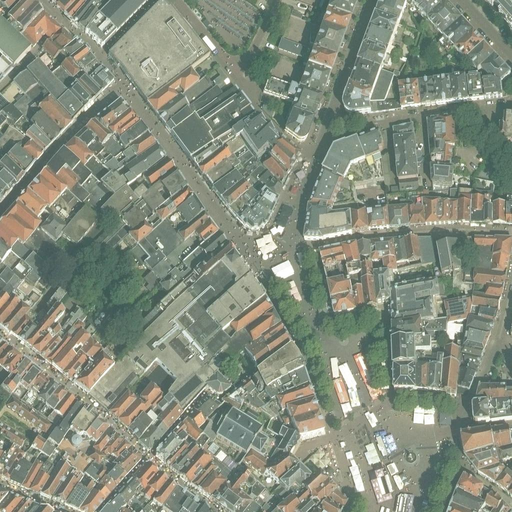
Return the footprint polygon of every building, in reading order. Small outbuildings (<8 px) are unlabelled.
[(0,11),(4,8),(8,12),(19,0),(2,0),(0,3),(0,11)] [(0,82),(30,51),(8,30),(13,25),(33,3),(29,0),(23,0),(6,18),(9,20),(4,26),(0,22),(0,82)] [(60,0),(55,6),(64,14),(76,0),(60,0)] [(76,0),(64,14),(71,21),(89,0),(76,0)] [(89,0),(71,21),(73,23),(78,28),(96,5),(97,4),(99,2),(100,0),(89,0)] [(78,28),(85,34),(97,19),(111,3),(107,0),(100,0),(99,2),(97,4),(96,5),(78,28)] [(117,0),(114,3),(113,1),(111,3),(97,19),(85,34),(101,49),(133,17),(133,16),(149,0),(117,0)] [(349,20),(356,0),(324,0),(321,10),(326,12),(349,20)] [(398,0),(381,0),(376,16),(398,25),(407,3),(406,3),(398,0)] [(413,4),(418,9),(428,20),(446,3),(443,0),(414,0),(412,3),(413,4)] [(511,0),(485,0),(511,29),(511,0)] [(13,25),(23,34),(24,33),(44,13),(33,3),(13,25)] [(209,57),(180,21),(169,9),(168,10),(161,3),(108,56),(118,68),(120,67),(138,91),(137,92),(146,105),(168,88),(190,71),(209,57)] [(428,20),(444,38),(462,21),(459,17),(446,3),(428,20)] [(303,15),(292,12),(290,17),(301,21),(303,15)] [(349,20),(326,12),(321,27),(344,35),(349,20)] [(44,35),(45,35),(47,37),(50,40),(61,30),(60,30),(61,29),(60,28),(59,27),(57,26),(44,13),(24,33),(23,34),(35,45),(44,35)] [(393,39),(398,25),(376,16),(371,30),(393,39)] [(450,54),(455,50),(473,33),(462,21),(444,38),(440,42),(439,44),(442,48),(444,48),(443,50),(444,51),(445,52),(446,52),(448,54),(450,54)] [(309,44),(314,46),(312,51),(335,58),(338,49),(339,50),(341,45),(340,45),(344,35),(321,27),(317,37),(312,35),(310,35),(309,44)] [(50,40),(42,48),(53,60),(62,52),(74,42),(61,29),(60,30),(61,30),(50,40)] [(371,30),(364,48),(387,57),(387,56),(393,39),(371,30)] [(466,62),(467,60),(484,45),(473,33),(455,50),(466,62)] [(279,48),(279,49),(301,57),(302,55),(305,56),(302,64),(307,66),(329,74),(335,58),(312,51),(295,45),(282,40),(279,48)] [(68,60),(70,61),(83,50),(74,42),(62,52),(70,59),(68,60)] [(478,72),(481,70),(494,57),(490,52),(484,45),(467,60),(478,72)] [(391,58),(387,56),(387,57),(364,48),(359,63),(382,71),(384,66),(388,67),(391,58)] [(89,56),(83,50),(70,61),(76,68),(89,56)] [(94,63),(89,56),(76,68),(81,73),(82,74),(94,63)] [(481,70),(489,78),(490,80),(501,83),(511,74),(495,57),(494,57),(481,70)] [(72,81),(72,80),(81,73),(76,68),(70,61),(68,60),(60,67),(72,81)] [(37,63),(25,72),(37,86),(49,99),(72,123),(83,112),(65,93),(49,77),(37,63)] [(97,66),(94,63),(82,74),(84,75),(89,80),(101,68),(98,65),(97,66)] [(359,63),(351,85),(373,93),(393,95),(399,94),(398,85),(399,85),(399,84),(399,78),(392,76),(392,75),(382,71),(359,63)] [(307,66),(298,89),(321,97),(324,88),(326,83),(329,74),(307,66)] [(220,77),(210,84),(205,77),(198,83),(197,84),(155,117),(155,118),(163,128),(164,128),(193,107),(194,107),(197,104),(210,93),(216,88),(227,79),(217,67),(214,70),(220,77)] [(108,86),(109,87),(113,82),(107,76),(106,76),(102,72),(103,71),(101,68),(89,80),(102,93),(108,86)] [(198,83),(190,71),(168,88),(146,105),(155,117),(197,84),(198,83)] [(13,83),(24,96),(37,86),(25,72),(13,83)] [(89,80),(84,75),(76,83),(93,101),(100,95),(102,93),(89,80)] [(468,102),(484,100),(482,81),(482,77),(478,78),(478,76),(469,77),(469,79),(466,79),(465,79),(468,102)] [(466,77),(449,79),(452,104),(468,102),(465,79),(466,79),(466,77)] [(267,81),(263,92),(293,104),(290,112),(291,113),(312,121),(316,112),(318,106),(317,106),(321,97),(298,89),(268,78),(267,81)] [(234,90),(228,80),(227,79),(216,88),(210,93),(197,104),(194,107),(193,107),(164,128),(170,135),(200,115),(209,106),(222,98),(234,90)] [(436,106),(452,104),(449,79),(433,81),(436,106)] [(484,100),(502,98),(501,83),(490,80),(482,81),(484,100)] [(421,107),(436,106),(433,81),(418,83),(421,107)] [(76,83),(65,93),(83,112),(94,101),(93,101),(76,83)] [(404,110),(421,107),(418,83),(401,85),(404,110)] [(399,94),(393,95),(373,93),(351,85),(347,95),(345,100),(344,103),(344,105),(344,107),(345,110),(346,112),(348,114),(350,115),(351,115),(353,116),(356,116),(371,114),(401,110),(399,94)] [(254,116),(234,90),(222,98),(209,106),(200,115),(170,135),(188,160),(218,141),(233,132),(234,131),(242,125),(254,116)] [(0,113),(1,113),(11,107),(0,96),(0,113)] [(61,135),(72,123),(49,99),(37,109),(61,135)] [(119,102),(116,105),(106,113),(105,113),(115,124),(128,112),(119,102)] [(261,110),(271,119),(274,107),(264,103),(261,110)] [(61,135),(37,109),(34,106),(29,110),(36,118),(29,124),(34,129),(33,130),(51,146),(61,135)] [(15,127),(25,137),(44,154),(51,146),(33,130),(28,125),(28,126),(21,119),(22,118),(11,107),(1,113),(14,126),(15,127)] [(115,136),(134,119),(129,113),(128,112),(115,124),(108,131),(110,133),(108,134),(112,138),(115,136)] [(115,124),(105,113),(95,122),(105,133),(107,135),(108,134),(110,133),(108,131),(115,124)] [(284,133),(297,142),(298,142),(300,143),(301,143),(305,140),(305,139),(312,121),(291,113),(284,133)] [(286,176),(299,156),(277,138),(268,129),(254,116),(242,125),(245,129),(236,135),(238,138),(244,146),(245,148),(248,153),(254,161),(257,159),(261,154),(264,157),(267,160),(277,169),(287,179),(288,177),(286,176)] [(511,146),(511,116),(505,116),(503,129),(501,129),(500,139),(503,139),(502,144),(511,145),(511,146)] [(119,141),(119,142),(139,126),(135,120),(134,119),(115,136),(119,141)] [(455,148),(454,119),(439,120),(427,122),(431,159),(432,168),(433,185),(452,187),(454,171),(449,170),(451,160),(452,148),(455,148)] [(94,122),(84,131),(99,146),(100,148),(110,138),(107,135),(105,133),(95,122),(94,122)] [(236,135),(245,129),(242,125),(234,131),(233,132),(218,141),(188,160),(195,170),(223,148),(238,138),(236,135)] [(400,192),(407,192),(423,190),(422,178),(419,178),(417,162),(419,162),(420,162),(421,161),(422,161),(422,160),(423,160),(423,159),(423,158),(423,157),(422,156),(422,155),(421,155),(420,154),(419,154),(418,154),(416,154),(414,138),(413,125),(394,129),(394,140),(398,181),(399,181),(400,187),(400,192)] [(122,152),(124,151),(146,134),(139,126),(119,142),(118,144),(123,150),(121,151),(122,152)] [(24,177),(33,166),(17,150),(24,144),(27,141),(10,127),(2,136),(1,138),(0,139),(0,155),(5,160),(6,161),(6,160),(24,177)] [(92,159),(101,168),(112,158),(110,155),(104,160),(100,155),(104,151),(100,148),(99,146),(84,131),(73,141),(92,159)] [(378,132),(356,141),(372,184),(384,182),(381,158),(379,151),(382,150),(383,144),(378,132)] [(121,151),(112,158),(101,168),(103,170),(110,176),(111,177),(118,173),(123,170),(136,161),(155,147),(146,134),(124,151),(122,152),(121,151)] [(195,170),(203,180),(245,148),(244,146),(238,138),(223,148),(195,170)] [(63,151),(61,153),(78,167),(96,184),(94,186),(96,188),(97,187),(99,184),(100,184),(110,176),(103,170),(101,168),(92,159),(73,141),(63,151)] [(355,186),(372,184),(356,141),(347,144),(335,149),(324,171),(355,186)] [(30,144),(27,146),(24,144),(17,150),(33,166),(42,155),(30,144)] [(134,182),(163,160),(164,159),(155,147),(136,161),(123,170),(118,173),(111,177),(110,176),(100,184),(99,184),(105,193),(107,192),(113,198),(124,191),(126,189),(125,189),(134,182)] [(248,153),(245,148),(203,180),(211,190),(241,170),(236,162),(248,153)] [(61,153),(45,172),(65,192),(68,194),(73,199),(81,206),(84,209),(92,216),(108,198),(97,187),(96,188),(94,186),(96,184),(78,167),(61,153)] [(211,190),(219,201),(241,184),(245,181),(261,169),(254,161),(248,153),(236,162),(241,170),(211,190)] [(257,159),(254,161),(261,169),(267,175),(275,182),(281,189),(282,190),(287,179),(277,169),(267,160),(264,157),(261,154),(257,159)] [(0,204),(15,187),(24,177),(6,160),(6,161),(5,160),(0,166),(0,204)] [(461,161),(451,160),(449,170),(454,171),(459,172),(464,176),(466,174),(467,166),(461,161)] [(166,161),(142,179),(145,183),(151,191),(174,173),(166,161)] [(219,201),(224,207),(227,211),(249,191),(259,182),(267,175),(261,169),(245,181),(241,184),(219,201)] [(310,207),(332,211),(358,206),(355,186),(324,171),(310,207)] [(45,172),(38,180),(59,199),(67,206),(73,199),(68,194),(65,192),(45,172)] [(138,204),(132,197),(126,189),(124,191),(113,198),(99,212),(113,225),(112,227),(107,231),(91,249),(104,260),(113,250),(123,241),(127,237),(131,234),(151,216),(152,217),(186,191),(185,189),(175,174),(174,173),(151,191),(146,196),(138,204)] [(227,211),(235,220),(245,210),(251,205),(255,201),(259,196),(264,192),(267,190),(275,182),(267,175),(259,182),(249,191),(227,211)] [(485,181),(474,179),(473,192),(472,192),(472,198),(470,224),(472,225),(483,224),(485,181)] [(38,180),(27,192),(66,230),(81,241),(91,249),(107,231),(99,223),(100,222),(99,220),(97,222),(92,216),(84,209),(78,216),(67,206),(59,199),(38,180)] [(494,183),(492,183),(485,181),(483,224),(486,224),(492,225),(493,197),(494,183)] [(276,201),(281,189),(275,182),(267,190),(264,192),(269,198),(277,201),(276,201)] [(146,196),(151,191),(145,183),(139,189),(140,190),(132,197),(138,204),(146,196)] [(192,200),(186,191),(152,217),(151,216),(131,234),(127,237),(123,241),(131,251),(136,247),(161,224),(192,200)] [(429,191),(422,192),(424,226),(440,225),(448,225),(450,204),(450,203),(440,203),(440,201),(429,201),(429,191)] [(450,203),(450,204),(448,225),(456,224),(457,205),(459,205),(459,203),(460,191),(459,191),(450,191),(450,203)] [(460,224),(470,224),(472,198),(472,192),(460,191),(459,203),(459,205),(457,205),(456,224),(460,224)] [(27,192),(18,203),(41,225),(40,226),(42,227),(39,231),(54,244),(55,245),(61,237),(75,248),(81,241),(66,230),(27,192)] [(263,229),(265,225),(266,225),(277,201),(269,198),(264,192),(259,196),(255,201),(251,205),(245,210),(235,220),(244,229),(245,230),(248,232),(250,233),(251,233),(256,233),(257,233),(257,232),(259,232),(259,231),(260,231),(261,230),(262,229),(263,229)] [(415,227),(424,226),(422,192),(417,192),(413,193),(413,199),(415,227)] [(409,227),(415,227),(413,199),(413,193),(407,193),(407,201),(408,208),(409,227)] [(500,225),(507,226),(507,204),(500,204),(497,204),(498,197),(493,197),(492,225),(500,225)] [(202,215),(192,200),(161,224),(136,247),(131,251),(129,253),(137,261),(131,266),(143,280),(207,221),(202,215)] [(399,201),(399,208),(395,209),(395,207),(391,207),(390,200),(388,200),(389,209),(388,209),(388,210),(387,210),(387,228),(409,227),(408,208),(407,201),(399,201)] [(18,203),(0,223),(0,227),(17,243),(22,248),(40,226),(41,225),(18,203)] [(332,211),(310,207),(309,207),(308,216),(306,232),(305,232),(304,241),(319,241),(323,241),(323,240),(351,234),(348,213),(351,213),(351,214),(359,213),(358,206),(332,211)] [(369,230),(377,229),(380,229),(387,228),(387,210),(367,212),(369,230)] [(367,212),(359,213),(351,214),(351,213),(348,213),(351,234),(368,230),(369,230),(367,212)] [(217,235),(207,221),(143,280),(153,291),(158,287),(159,286),(177,270),(217,235)] [(33,288),(48,270),(32,255),(22,248),(17,243),(0,227),(0,244),(10,253),(9,254),(30,273),(25,280),(33,288)] [(226,246),(217,235),(177,270),(159,286),(158,287),(168,297),(191,276),(191,275),(206,262),(226,246)] [(422,267),(433,264),(435,264),(431,239),(418,240),(421,261),(422,267)] [(440,247),(437,248),(442,275),(454,273),(453,293),(464,291),(465,295),(466,299),(447,303),(447,304),(444,304),(447,319),(448,322),(448,325),(466,321),(471,316),(472,308),(472,293),(474,285),(465,284),(465,274),(466,271),(466,262),(466,239),(457,239),(457,240),(457,244),(440,247)] [(466,239),(466,262),(469,262),(468,269),(475,269),(507,274),(511,242),(511,240),(475,239),(466,239)] [(405,240),(394,241),(397,265),(398,272),(410,269),(409,263),(406,240),(405,240)] [(418,240),(406,240),(409,263),(421,261),(418,240)] [(372,262),(382,262),(384,273),(389,273),(398,272),(397,265),(394,241),(370,243),(371,257),(371,262),(372,262)] [(357,245),(355,245),(359,263),(371,262),(371,257),(370,243),(357,245)] [(21,284),(25,280),(30,273),(9,254),(10,253),(0,244),(0,265),(11,275),(15,279),(21,284)] [(343,247),(345,257),(347,265),(349,277),(360,274),(359,269),(359,267),(359,263),(358,259),(355,245),(343,247)] [(153,311),(135,329),(143,336),(165,313),(165,314),(202,280),(206,276),(231,254),(226,246),(206,262),(191,275),(191,276),(168,297),(158,307),(153,311)] [(319,253),(316,254),(318,263),(322,261),(322,262),(345,257),(343,247),(342,248),(319,253)] [(156,421),(161,414),(162,415),(171,404),(182,415),(205,389),(204,388),(216,374),(243,350),(258,339),(277,325),(263,299),(249,278),(238,263),(231,254),(206,276),(202,280),(165,314),(165,313),(143,336),(122,356),(118,361),(87,395),(109,414),(127,393),(145,373),(155,361),(176,382),(164,398),(164,400),(156,410),(159,413),(154,419),(156,421)] [(322,262),(323,268),(324,270),(347,265),(345,257),(322,262)] [(371,262),(359,263),(359,269),(360,274),(362,274),(362,279),(362,281),(361,281),(362,288),(366,310),(367,310),(374,308),(378,308),(377,306),(377,304),(373,274),(373,270),(372,266),(372,262),(371,262)] [(15,279),(11,275),(0,265),(0,282),(6,287),(9,289),(10,287),(12,289),(10,290),(14,293),(15,293),(15,292),(21,284),(15,279)] [(350,280),(349,277),(347,265),(324,270),(328,285),(344,281),(350,280)] [(475,269),(474,283),(481,285),(480,287),(488,289),(486,296),(501,300),(506,275),(507,274),(475,269)] [(389,273),(373,274),(377,304),(392,301),(391,290),(389,273)] [(328,285),(331,300),(344,297),(343,293),(352,292),(351,290),(350,286),(345,287),(344,281),(328,285)] [(425,283),(391,290),(392,301),(392,327),(421,323),(434,321),(433,306),(444,304),(447,304),(447,303),(446,298),(446,297),(443,282),(436,283),(425,284),(425,283)] [(481,285),(474,283),(474,285),(472,293),(472,298),(472,308),(499,312),(500,302),(501,300),(486,296),(488,289),(480,287),(481,285)] [(356,312),(366,310),(362,288),(352,290),(351,286),(350,286),(351,290),(352,292),(356,312)] [(0,310),(8,301),(14,293),(10,290),(12,289),(10,287),(9,289),(6,287),(0,295),(0,310)] [(0,310),(0,327),(1,328),(26,297),(31,290),(28,288),(24,292),(20,297),(15,293),(14,293),(8,301),(0,310)] [(24,345),(26,347),(31,351),(47,333),(64,313),(57,307),(66,294),(59,289),(50,300),(46,305),(45,306),(46,306),(52,311),(36,331),(24,345)] [(332,302),(328,303),(332,320),(348,317),(357,315),(356,312),(352,292),(343,293),(344,297),(331,300),(332,302)] [(32,324),(42,310),(43,310),(46,306),(45,306),(46,305),(50,300),(46,297),(43,294),(35,304),(10,335),(14,338),(17,340),(29,325),(31,323),(32,324)] [(1,328),(10,335),(35,304),(34,304),(26,297),(1,328)] [(17,340),(24,345),(36,331),(52,311),(46,306),(43,310),(42,310),(32,324),(31,323),(29,325),(17,340)] [(481,310),(478,319),(494,323),(499,312),(481,310)] [(77,323),(79,321),(82,317),(84,315),(79,311),(74,317),(71,315),(69,317),(72,320),(67,326),(72,330),(77,323)] [(468,321),(467,328),(482,331),(492,332),(492,331),(494,325),(470,319),(471,316),(466,321),(468,321)] [(392,327),(393,341),(393,344),(394,367),(415,367),(429,367),(429,363),(426,363),(426,366),(424,366),(424,352),(431,351),(431,340),(426,341),(425,339),(424,340),(423,333),(434,333),(434,339),(442,339),(441,332),(446,332),(448,322),(447,319),(434,321),(421,323),(392,327)] [(81,325),(82,324),(79,321),(77,323),(72,330),(67,336),(66,336),(60,344),(44,361),(51,367),(69,345),(71,345),(74,342),(73,341),(80,333),(81,333),(84,330),(83,327),(81,325)] [(280,329),(278,326),(277,325),(258,339),(263,345),(275,338),(282,333),(280,329)] [(31,351),(38,356),(54,339),(60,332),(53,327),(47,333),(31,351)] [(84,330),(81,333),(80,333),(73,341),(74,342),(71,345),(69,345),(51,367),(52,368),(61,374),(89,340),(90,341),(96,332),(90,327),(85,333),(83,331),(84,330)] [(458,342),(457,350),(463,351),(462,355),(465,355),(468,348),(485,351),(492,332),(482,331),(467,328),(464,343),(458,342)] [(271,357),(287,346),(286,345),(287,343),(288,343),(282,333),(275,338),(263,345),(258,339),(243,350),(255,369),(271,357)] [(38,356),(44,361),(60,344),(54,339),(38,356)] [(103,352),(90,341),(89,340),(61,374),(69,381),(69,382),(70,382),(73,385),(84,373),(81,370),(90,360),(93,363),(103,352)] [(0,344),(0,362),(10,351),(9,349),(1,343),(0,344)] [(444,347),(444,354),(443,358),(441,395),(456,396),(457,388),(458,372),(459,372),(461,367),(463,362),(460,362),(461,358),(464,359),(465,355),(462,355),(463,351),(457,350),(444,347)] [(484,353),(485,351),(468,348),(465,355),(481,359),(484,353)] [(105,349),(103,352),(93,363),(90,360),(81,370),(84,373),(73,385),(87,395),(118,361),(105,349)] [(289,350),(285,352),(262,369),(247,381),(257,394),(266,391),(279,384),(279,382),(301,371),(298,365),(294,357),(289,350)] [(0,368),(8,375),(10,377),(23,361),(21,360),(10,351),(0,362),(0,368)] [(479,366),(481,359),(465,355),(464,359),(461,358),(460,362),(463,362),(479,366)] [(438,357),(437,364),(429,363),(429,367),(428,392),(441,395),(443,358),(438,357)] [(0,396),(7,402),(12,395),(19,385),(32,368),(23,361),(10,377),(3,384),(2,384),(0,386),(0,387),(0,388),(0,396)] [(478,368),(479,366),(463,362),(461,367),(476,373),(478,368)] [(394,391),(396,391),(414,391),(428,392),(429,367),(415,367),(394,367),(395,368),(394,391)] [(475,377),(476,373),(461,367),(459,372),(458,372),(457,388),(470,391),(475,377)] [(42,376),(32,368),(19,385),(12,395),(20,401),(42,376)] [(258,412),(259,413),(275,401),(307,386),(303,373),(301,371),(279,382),(279,384),(266,391),(257,394),(247,381),(238,389),(245,397),(246,398),(242,404),(257,413),(258,412)] [(235,385),(230,379),(227,381),(223,377),(221,380),(216,374),(204,388),(205,389),(217,396),(221,395),(228,390),(235,385)] [(32,396),(37,399),(51,383),(42,376),(20,401),(21,402),(25,404),(32,396)] [(37,399),(45,406),(48,403),(59,390),(51,383),(37,399)] [(159,413),(156,410),(164,400),(161,396),(150,386),(149,387),(146,385),(142,390),(144,392),(141,396),(139,399),(141,401),(140,401),(145,405),(142,408),(136,402),(117,423),(128,432),(128,433),(142,418),(145,421),(150,416),(154,419),(159,413)] [(279,415),(279,416),(286,411),(285,410),(312,401),(307,386),(275,401),(259,413),(271,421),(279,415)] [(511,390),(506,391),(507,387),(480,387),(478,397),(476,404),(506,402),(511,401),(511,390)] [(230,396),(227,397),(241,406),(242,404),(246,398),(245,397),(238,389),(230,396)] [(66,395),(59,390),(48,403),(45,406),(42,411),(45,413),(48,408),(53,412),(66,395)] [(138,393),(133,399),(127,393),(109,414),(117,423),(136,402),(142,408),(145,405),(140,401),(141,401),(139,399),(141,396),(138,393)] [(72,401),(67,396),(66,395),(53,412),(47,421),(55,426),(60,418),(72,401)] [(221,402),(222,403),(238,412),(241,406),(227,397),(221,402)] [(7,406),(26,420),(32,413),(12,399),(7,406)] [(207,400),(205,401),(202,405),(193,412),(205,423),(214,413),(219,407),(207,400)] [(63,420),(56,429),(50,437),(48,440),(57,448),(58,448),(63,441),(62,441),(70,429),(84,411),(72,401),(60,418),(63,420)] [(316,416),(312,403),(312,401),(285,410),(286,411),(279,416),(280,418),(279,422),(282,428),(284,427),(285,427),(290,425),(290,424),(291,424),(316,416)] [(476,425),(511,420),(511,401),(506,402),(476,404),(474,404),(473,404),(472,405),(472,406),(472,408),(473,423),(476,425)] [(156,421),(168,431),(175,422),(182,415),(171,404),(162,415),(161,414),(156,421)] [(260,433),(262,430),(231,411),(230,413),(227,411),(227,410),(227,411),(223,412),(223,411),(222,411),(223,412),(219,418),(214,413),(205,423),(198,431),(202,435),(207,440),(208,441),(209,440),(212,443),(215,439),(244,457),(245,456),(247,453),(250,453),(263,462),(269,466),(272,469),(284,459),(288,459),(299,440),(295,437),(286,432),(281,429),(277,437),(282,440),(280,445),(260,433)] [(99,423),(87,413),(84,411),(70,429),(88,443),(90,441),(95,446),(108,430),(101,425),(102,424),(100,421),(99,423)] [(193,412),(186,419),(198,431),(205,423),(193,412)] [(26,420),(45,434),(51,427),(32,413),(26,420)] [(137,443),(156,421),(154,419),(150,416),(145,421),(142,418),(128,433),(137,443)] [(322,433),(316,416),(291,424),(290,424),(290,425),(295,437),(299,440),(299,439),(308,437),(322,433)] [(186,419),(180,426),(185,432),(195,442),(202,435),(198,431),(186,419)] [(150,451),(168,431),(156,421),(137,443),(147,452),(150,451)] [(0,435),(10,442),(15,434),(0,425),(0,435)] [(180,426),(171,436),(177,441),(181,436),(185,432),(180,426)] [(47,435),(50,437),(56,429),(53,427),(47,435)] [(511,441),(509,428),(491,431),(477,433),(462,436),(465,458),(494,448),(494,450),(511,445),(511,441)] [(49,481),(39,497),(49,501),(64,507),(77,488),(85,475),(89,470),(90,468),(93,464),(92,464),(88,460),(93,451),(92,450),(95,446),(90,441),(88,443),(70,429),(62,441),(63,441),(58,448),(57,448),(55,451),(64,457),(59,464),(49,481)] [(92,450),(93,451),(100,456),(115,436),(108,430),(95,446),(92,450)] [(21,448),(22,447),(25,440),(15,434),(10,442),(21,448)] [(107,456),(111,459),(112,458),(123,443),(115,436),(100,456),(105,460),(107,456)] [(154,458),(164,466),(183,445),(182,444),(183,443),(187,440),(181,436),(177,441),(171,436),(154,454),(155,454),(155,458),(154,458)] [(25,454),(23,457),(7,483),(8,484),(19,488),(31,469),(35,462),(36,459),(40,453),(46,444),(37,439),(33,445),(31,448),(36,451),(32,458),(25,454)] [(29,451),(31,448),(33,445),(25,440),(22,447),(29,451)] [(184,482),(187,485),(189,486),(210,460),(212,457),(220,449),(212,443),(209,440),(208,441),(207,440),(203,446),(203,447),(199,452),(177,477),(184,482)] [(0,462),(0,479),(0,480),(16,454),(16,452),(13,450),(14,448),(10,446),(10,445),(8,443),(3,451),(2,456),(3,457),(0,462)] [(112,466),(114,468),(130,449),(123,443),(112,458),(116,461),(112,466)] [(164,466),(170,471),(191,446),(188,449),(183,443),(182,444),(183,445),(164,466)] [(19,488),(28,492),(39,475),(44,467),(49,460),(55,451),(46,444),(40,453),(36,459),(35,462),(31,469),(19,488)] [(471,466),(477,474),(500,468),(498,463),(511,459),(511,445),(494,450),(494,448),(465,458),(471,466)] [(170,471),(177,477),(199,452),(198,452),(191,446),(170,471)] [(140,458),(133,452),(130,449),(114,468),(125,478),(140,462),(139,461),(139,458),(140,458)] [(213,458),(220,449),(212,457),(210,460),(189,486),(210,502),(230,477),(233,473),(238,466),(227,458),(222,465),(219,463),(226,456),(221,451),(214,459),(213,458)] [(28,492),(39,497),(49,481),(59,464),(64,457),(55,451),(49,460),(44,467),(39,475),(28,492)] [(88,460),(92,464),(93,464),(90,468),(89,470),(98,478),(96,481),(99,483),(104,478),(109,473),(99,466),(105,460),(100,456),(93,451),(88,460)] [(0,480),(7,483),(23,457),(16,452),(16,454),(0,480)] [(243,462),(262,477),(264,473),(279,486),(298,468),(288,459),(284,459),(272,469),(269,466),(263,462),(250,453),(247,453),(245,456),(244,457),(245,458),(243,462)] [(159,475),(155,472),(148,465),(147,465),(145,466),(144,465),(131,480),(139,487),(139,488),(143,492),(141,496),(143,498),(149,502),(151,503),(157,496),(148,488),(159,475)] [(477,474),(496,486),(507,472),(501,467),(500,468),(477,474)] [(115,489),(125,478),(114,468),(109,473),(104,478),(114,489),(115,489)] [(313,479),(308,474),(307,473),(305,475),(298,468),(279,486),(279,487),(286,494),(294,488),(298,492),(300,490),(304,494),(294,502),(299,509),(305,502),(326,483),(317,474),(313,479)] [(260,480),(251,474),(244,469),(238,478),(237,476),(236,477),(233,473),(230,477),(210,502),(223,511),(244,511),(252,504),(256,499),(258,497),(264,490),(257,483),(260,480)] [(97,485),(99,483),(96,481),(98,478),(89,470),(85,475),(97,485)] [(511,471),(510,475),(507,472),(496,486),(505,493),(511,483),(511,471)] [(159,476),(159,475),(148,488),(157,496),(167,483),(159,476)] [(110,494),(114,489),(104,478),(99,483),(97,485),(98,486),(110,494)] [(465,478),(458,492),(472,499),(473,498),(478,501),(486,490),(479,486),(465,478)] [(131,480),(123,489),(129,495),(129,494),(132,497),(135,494),(134,493),(139,488),(139,487),(131,480)] [(64,507),(76,511),(89,496),(83,491),(89,483),(87,482),(81,490),(77,488),(64,507)] [(94,487),(89,483),(83,491),(89,496),(76,511),(94,511),(100,506),(104,501),(92,491),(94,487)] [(176,490),(173,487),(167,483),(157,496),(151,503),(161,510),(161,508),(162,507),(177,490),(176,490)] [(335,493),(326,483),(305,502),(312,510),(314,511),(315,511),(324,503),(329,497),(335,493)] [(94,493),(92,491),(104,501),(110,494),(98,486),(94,493)] [(123,489),(116,497),(123,504),(124,504),(126,506),(134,498),(132,497),(129,494),(129,495),(123,489)] [(163,511),(196,511),(200,507),(177,490),(162,507),(161,508),(161,510),(163,511)] [(339,511),(340,511),(342,510),(345,505),(347,506),(349,502),(338,490),(335,493),(329,497),(324,503),(339,511)] [(485,511),(483,511),(486,506),(484,505),(491,494),(486,490),(478,501),(473,498),(472,499),(458,492),(452,507),(465,511),(485,511)] [(277,511),(275,510),(282,504),(273,494),(270,497),(264,503),(265,503),(260,511),(259,511),(277,511)] [(494,510),(497,511),(502,502),(501,501),(502,501),(491,494),(484,505),(486,506),(483,511),(485,511),(492,511),(494,511),(494,510)] [(0,511),(14,511),(23,502),(10,496),(0,507),(0,511)] [(120,511),(122,510),(125,508),(122,506),(123,504),(116,497),(106,507),(101,511),(120,511)] [(244,511),(259,511),(260,511),(265,503),(264,503),(258,497),(256,499),(252,504),(244,511)] [(290,497),(282,504),(275,510),(277,511),(295,511),(299,509),(294,502),(290,497)] [(25,511),(31,505),(23,502),(14,511),(25,511)] [(305,502),(299,509),(295,511),(309,511),(312,510),(305,502)] [(510,511),(502,502),(497,511),(494,510),(494,511),(492,511),(510,511)] [(339,511),(324,503),(315,511),(339,511)]
